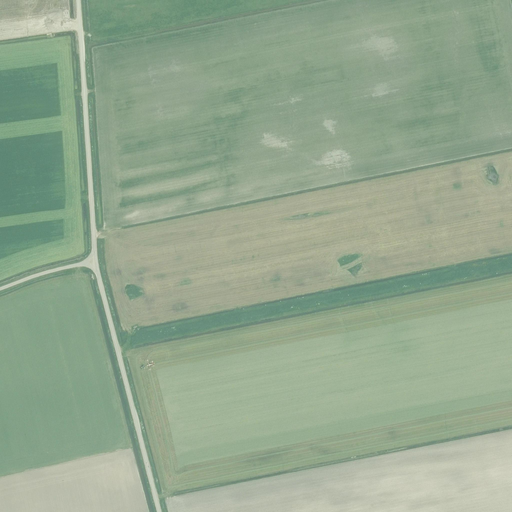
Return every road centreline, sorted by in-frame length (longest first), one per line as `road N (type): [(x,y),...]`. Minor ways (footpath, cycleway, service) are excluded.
road 1 (unclassified): [(94,262),(77,0)]
road 2 (unclassified): [(159,511),(94,262)]
